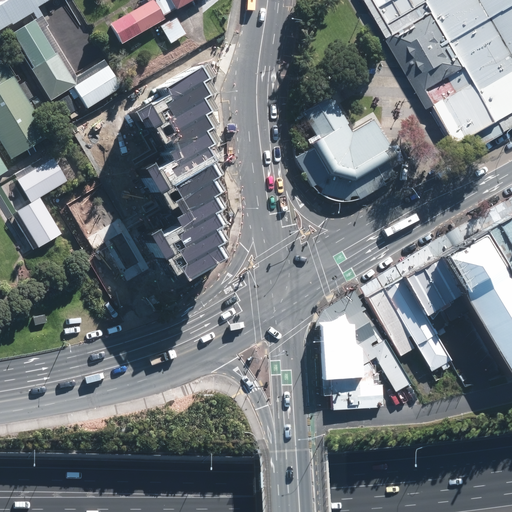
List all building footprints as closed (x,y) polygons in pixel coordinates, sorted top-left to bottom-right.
[(0,0),(0,29),(47,0),(0,0)] [(173,9),(188,0),(144,0),(146,1),(107,23),(118,43),(163,18),(161,14),(173,8),(173,9)] [(511,0),(376,0),(383,12),(463,146),(511,117),(511,0)] [(159,25),(169,43),(186,33),(175,15),(159,25)] [(32,66),(29,68),(48,100),(71,86),(85,107),(119,86),(106,64),(75,84),(55,52),(53,53),(32,19),(10,32),(32,66)] [(0,143),(9,158),(47,135),(0,56),(0,143)] [(174,273),(180,283),(210,267),(209,265),(220,258),(213,247),(221,242),(213,230),(220,226),(212,213),(218,210),(211,197),(217,193),(209,180),(215,175),(208,163),(214,160),(206,147),(212,143),(205,130),(210,127),(203,114),(209,110),(202,98),(208,94),(201,81),(207,77),(200,65),(194,69),(193,67),(158,89),(162,95),(127,114),(132,122),(139,119),(144,131),(146,130),(155,146),(162,143),(166,150),(161,154),(165,162),(150,170),(146,165),(138,171),(151,196),(153,195),(163,212),(169,208),(173,216),(168,219),(173,228),(155,237),(152,231),(142,237),(157,261),(158,261),(168,277),(174,273)] [(350,200),(374,187),(342,129),(368,115),(356,92),(306,120),(350,200)] [(63,183),(48,159),(13,179),(27,204),(63,183)] [(92,177),(72,189),(83,208),(103,196),(92,177)] [(58,236),(37,200),(15,212),(36,249),(58,236)] [(511,209),(475,231),(498,270),(511,262),(511,209)] [(95,273),(98,271),(106,284),(124,273),(116,260),(127,253),(108,224),(77,244),(95,273)] [(462,315),(499,374),(511,365),(511,292),(498,270),(475,231),(428,259),(462,315)] [(434,331),(462,315),(428,259),(400,275),(434,331)] [(434,331),(400,275),(377,289),(413,347),(428,372),(451,358),(434,331)] [(360,299),(396,357),(413,347),(377,289),(360,299)] [(380,406),(379,385),(370,385),(369,365),(365,361),(371,357),(392,392),(406,383),(357,302),(324,321),(329,410),(374,407),(374,406),(380,406)] [(45,315),(33,317),(35,325),(47,323),(45,315)]
